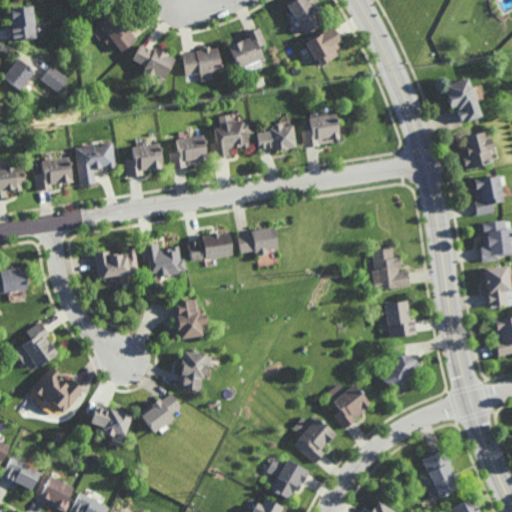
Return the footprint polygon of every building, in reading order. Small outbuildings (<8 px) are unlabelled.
[(305,34),(286,5),(293,0),(313,0),(316,3),(314,4),(319,11),(316,13),(319,16),(318,17),(322,23),(305,34)] [(10,39),(9,26),(11,25),(9,8),(31,6),(35,36),(10,39)] [(120,50),(111,39),(107,43),(101,35),(105,31),(97,21),(113,8),(128,27),(127,28),(135,38),(120,50)] [(246,71),(244,65),(238,68),(228,44),(246,37),(244,32),(258,26),(265,42),(257,45),(262,57),(259,58),(262,65),(246,71)] [(320,66),(317,59),(315,61),(305,43),(331,28),(339,42),(337,43),(339,47),(334,50),(337,56),(320,66)] [(152,48),(153,47),(174,58),(163,78),(153,73),(151,77),(142,72),(144,68),(142,67),(143,64),(131,58),(140,42),(152,48)] [(209,47),(218,46),(221,70),(199,73),(199,71),(186,73),(183,52),(196,50),(195,49),(203,48),(203,45),(209,45),(209,47)] [(19,91),(2,77),(16,59),(33,72),(19,91)] [(56,90),(39,77),(49,64),(66,77),(56,90)] [(479,114),(459,120),(455,108),(450,110),(447,98),(448,98),(445,86),(468,79),(479,114)] [(333,115),(334,115),(338,140),(318,143),(318,144),(303,147),(301,129),(310,128),(308,117),(333,113),(333,115)] [(229,121),(240,119),(241,122),(248,121),(250,132),(246,133),(248,146),(239,148),(239,147),(228,149),(229,157),(213,159),(210,143),(215,142),(213,128),(219,127),(218,116),(228,114),(229,121)] [(281,125),(281,128),(291,126),(294,145),(271,149),(271,148),(258,150),(255,132),(269,130),(268,127),(271,126),(271,123),(279,122),(279,125),(281,125)] [(483,136),(488,135),(491,147),(487,148),(490,161),(464,168),(460,153),(465,152),(462,144),(464,144),(461,135),(481,129),(483,136)] [(171,169),(169,153),(177,152),(175,138),(201,134),(205,159),(198,160),(198,164),(186,166),(186,167),(171,169)] [(128,178),(125,161),(133,160),(131,147),(157,142),(161,167),(142,171),(143,176),(128,178)] [(116,168),(107,169),(106,167),(102,167),(102,169),(94,170),(96,184),(81,186),(76,149),(84,147),(84,146),(94,144),(94,147),(103,146),(103,144),(112,143),(116,168)] [(69,162),(70,162),(71,166),(69,166),(71,181),(52,184),(53,190),(38,192),(35,175),(43,173),(41,161),(64,157),(64,155),(68,155),(69,162)] [(13,169),(24,168),(25,173),(26,173),(26,177),(27,183),(22,183),(23,191),(14,192),(14,190),(8,190),(9,197),(0,198),(0,168),(4,168),(4,167),(13,166),(13,169)] [(475,213),(472,199),(473,198),(471,187),(473,186),(472,177),(496,173),(500,199),(489,201),(491,211),(475,213)] [(504,223),(511,222),(511,230),(511,239),(508,240),(510,254),(497,255),(498,259),(481,261),(478,245),(484,244),(481,222),(503,219),(504,223)] [(266,250),(267,252),(257,254),(256,252),(254,252),(254,250),(240,252),(237,236),(250,233),(250,230),(272,225),(277,247),(266,250)] [(219,233),(227,231),(231,254),(219,257),(219,258),(216,259),(216,257),(205,259),(204,258),(191,260),(188,242),(201,239),(201,236),(210,234),(210,233),(219,231),(219,233)] [(159,250),(169,248),(178,246),(180,260),(184,259),(186,270),(178,271),(179,273),(157,277),(156,273),(151,274),(148,260),(144,261),(141,245),(158,243),(159,250)] [(393,257),(400,256),(401,266),(398,266),(399,272),(408,271),(410,285),(376,290),(373,270),(375,270),(373,250),(392,247),(393,257)] [(139,272),(130,274),(130,276),(118,278),(117,275),(98,278),(94,254),(109,251),(110,254),(117,253),(117,254),(126,253),(127,256),(129,255),(128,250),(135,248),(139,272)] [(508,280),(509,280),(510,289),(504,290),(507,304),(488,307),(485,284),(484,284),(483,277),(484,277),(483,267),(505,264),(508,280)] [(0,293),(0,270),(23,266),(26,288),(4,292),(4,293),(0,293)] [(198,314),(204,313),(204,316),(206,316),(207,321),(206,321),(206,323),(200,324),(201,328),(202,328),(203,334),(180,338),(176,315),(178,315),(176,301),(193,299),(195,298),(198,314)] [(408,319),(414,318),(417,333),(391,338),(388,324),(387,325),(383,303),(405,299),(408,319)] [(511,351),(498,356),(494,341),(495,340),(492,328),(495,328),(493,320),(511,315),(511,351)] [(47,341),(49,341),(57,353),(36,367),(21,345),(31,338),(27,332),(41,322),(50,334),(45,338),(47,341)] [(204,364),(207,364),(206,375),(202,374),(202,376),(201,376),(199,390),(180,387),(182,374),(180,374),(181,366),(180,365),(181,358),(182,358),(183,350),(205,353),(204,364)] [(416,375),(410,373),(401,390),(384,381),(399,350),(423,362),(416,375)] [(67,383),(71,378),(83,390),(62,412),(43,394),(41,396),(32,388),(52,367),(60,375),(59,376),(67,383)] [(345,390),(354,383),(369,403),(364,408),(366,410),(356,418),(357,419),(345,428),(334,414),(340,410),(333,400),(334,399),(328,392),(340,383),(345,390)] [(181,406),(170,414),(173,417),(153,432),(139,412),(158,397),(160,400),(171,392),(181,406)] [(108,409),(108,407),(117,410),(117,409),(124,412),(124,413),(130,415),(123,436),(113,432),(112,436),(102,432),(103,429),(101,428),(102,426),(89,421),(95,405),(108,409)] [(335,433),(326,444),(324,443),(321,447),(325,451),(315,463),(293,444),(301,435),(292,427),(301,417),(309,424),(315,417),(335,433)] [(0,441),(10,446),(0,465),(0,441)] [(462,486),(440,496),(435,484),(431,486),(428,479),(431,478),(428,471),(429,471),(424,459),(447,448),(453,462),(451,463),(462,486)] [(31,489),(15,481),(13,484),(0,477),(11,457),(40,472),(31,489)] [(297,490),(294,488),(288,499),(270,488),(287,459),(308,471),(297,490)] [(65,511),(35,495),(46,473),(73,487),(69,496),(73,498),(65,511)] [(106,511),(69,511),(80,492),(109,507),(106,511)] [(446,511),(475,496),(482,511),(446,511)] [(282,507),(279,511),(252,511),(257,502),(261,504),(265,497),(282,507)] [(395,511),(369,511),(372,507),(374,508),(378,502),(395,511)]
